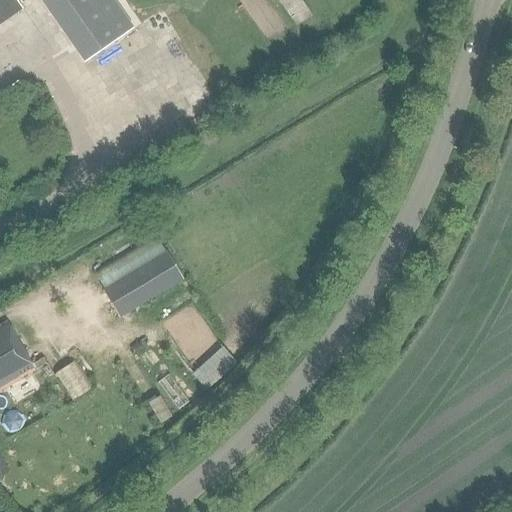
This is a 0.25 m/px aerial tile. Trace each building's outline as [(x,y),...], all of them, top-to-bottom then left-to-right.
[(0,0),(0,22),(21,8),(15,0),(0,0)] [(142,30),(123,0),(53,0),(91,61),(142,30)] [(100,251),(58,265),(63,281),(105,267),(100,251)] [(118,318),(183,280),(166,252),(101,290),(118,318)] [(0,390),(34,370),(7,322),(0,326),(0,390)]
